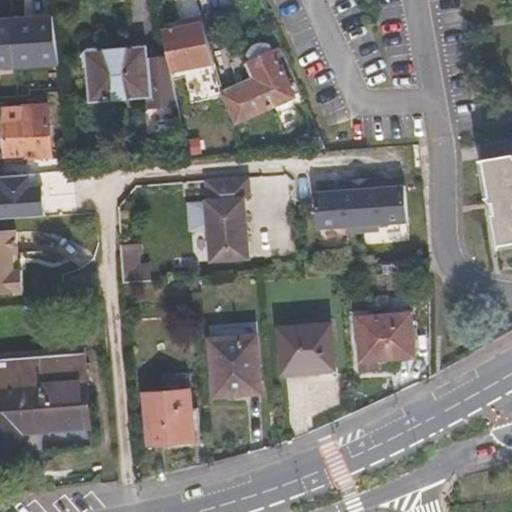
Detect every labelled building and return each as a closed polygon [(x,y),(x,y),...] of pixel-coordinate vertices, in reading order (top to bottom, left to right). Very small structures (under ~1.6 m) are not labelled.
[(14,67),(53,66),(51,17),(12,19),(14,67)] [(0,68),(14,67),(12,19),(0,19),(0,68)] [(182,28),(158,31),(164,70),(209,63),(198,19),(181,22),(182,28)] [(253,79),(219,95),(230,120),(286,97),(282,85),(271,61),(278,58),(273,48),(268,50),(265,46),(252,43),(247,45),(241,51),(244,61),(253,79)] [(141,96),(141,87),(141,71),(140,49),(80,52),(83,99),(141,96)] [(271,61),(282,85),(288,81),(278,58),(271,61)] [(243,76),(216,87),(219,95),(253,79),(244,61),(238,64),(243,76)] [(141,71),(141,87),(153,86),(153,70),(141,71)] [(58,155),(54,105),(9,109),(13,154),(22,154),(23,162),(43,161),(43,157),(58,155)] [(177,138),(179,158),(185,157),(182,138),(177,138)] [(511,246),(511,157),(495,161),(510,246),(511,246)] [(317,188),(321,224),(350,222),(350,229),(382,226),(381,219),(410,217),(407,181),(378,183),(377,173),(345,176),(346,187),(317,188)] [(210,226),(212,258),(250,255),(246,196),(252,194),(250,174),(206,177),(207,200),(190,201),(192,227),(210,226)] [(0,231),(0,292),(23,291),(22,271),(13,270),(12,254),(16,254),(14,231),(0,231)] [(142,260),(142,243),(124,244),(124,279),(152,279),(152,260),(142,260)] [(360,324),(364,368),(377,367),(419,363),(415,320),(360,324)] [(219,336),(258,335),(257,324),(220,327),(219,336)] [(282,334),(286,380),(338,377),(334,330),(282,334)] [(262,334),(258,335),(219,336),(216,337),(220,392),(266,390),(262,334)] [(24,428),(91,422),(88,377),(87,360),(0,367),(0,451),(25,448),(24,428)] [(377,367),(364,368),(365,378),(378,378),(377,367)] [(163,390),(188,388),(187,372),(162,374),(163,390)] [(196,389),(188,388),(163,390),(149,391),(153,442),(199,439),(196,389)]
